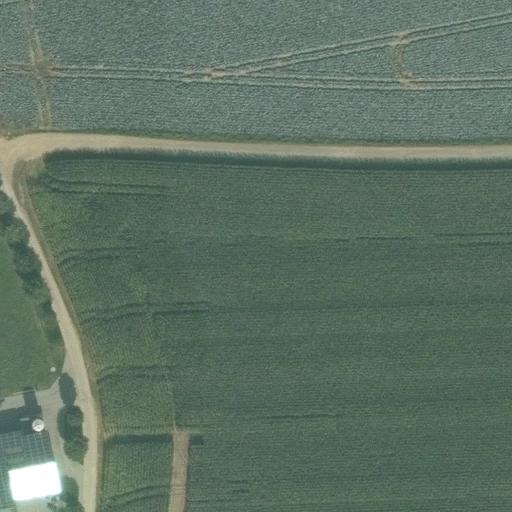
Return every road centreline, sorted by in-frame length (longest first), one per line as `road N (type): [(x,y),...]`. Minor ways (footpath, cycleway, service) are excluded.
road 1 (track): [(0,147),(511,158)]
road 2 (unclassified): [(0,174),(73,346),(87,418),(77,511)]
